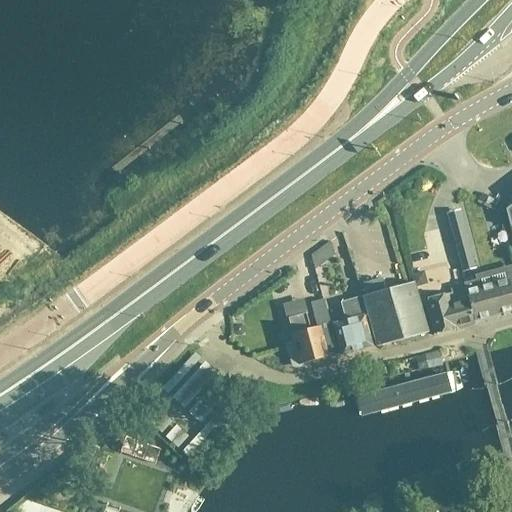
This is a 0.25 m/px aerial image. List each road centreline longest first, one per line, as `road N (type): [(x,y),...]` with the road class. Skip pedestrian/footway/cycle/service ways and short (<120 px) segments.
road 1 (unclassified): [(392,0),(368,24),(334,92),(290,140),(0,352)]
road 2 (primary): [(0,397),(331,156)]
road 3 (tertiary): [(196,316),(447,127),(511,92)]
road 4 (unclassified): [(511,323),(279,381),(222,346),(196,316)]
road 5 (tertiary): [(0,480),(196,316)]
road 6 (primary): [(331,156),(452,72),(511,15)]
road 7 (primary): [(480,0),(331,156)]
